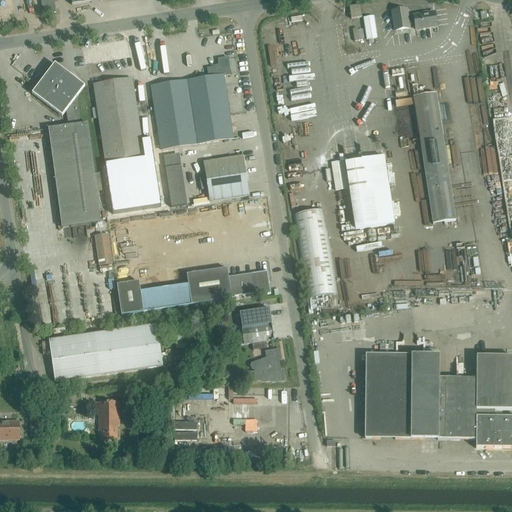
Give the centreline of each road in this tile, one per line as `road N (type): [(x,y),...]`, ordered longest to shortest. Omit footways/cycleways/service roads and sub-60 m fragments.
road 1 (unclassified): [(511,465),(319,457),(244,5)]
road 2 (unclassified): [(0,44),(244,5)]
